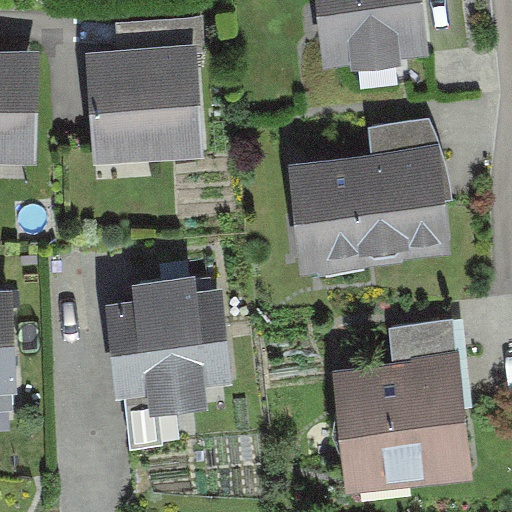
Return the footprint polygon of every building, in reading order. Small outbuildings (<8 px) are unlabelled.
[(416,0),(322,0),(330,60),(423,48),(416,0)] [(187,52),(94,60),(102,156),(195,148),(187,52)] [(30,60),(0,58),(0,155),(26,157),(30,60)] [(430,152),(297,171),(310,263),(443,245),(430,152)] [(137,306),(114,309),(123,390),(152,387),(154,402),(203,397),(202,381),(226,378),(216,297),(193,300),(192,288),(135,294),(137,306)] [(451,365),(340,378),(353,486),(464,472),(451,365)]
